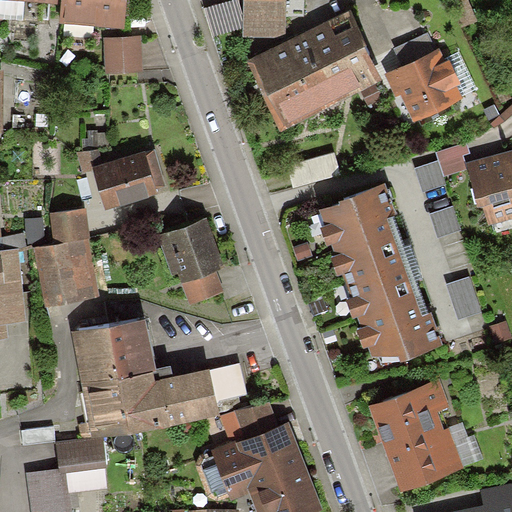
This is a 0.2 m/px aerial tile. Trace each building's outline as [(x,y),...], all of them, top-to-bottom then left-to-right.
[(0,0),(0,16),(44,19),(45,0),(0,0)] [(120,0),(63,0),(63,9),(98,12),(98,20),(119,22),(120,0)] [(302,0),(246,0),(246,13),(249,27),(284,26),(284,9),(302,9),(302,0)] [(352,15),(256,60),(270,89),(326,63),(329,70),(367,53),(369,51),(352,15)] [(428,32),(396,48),(404,65),(437,49),(428,32)] [(137,40),(110,41),(111,71),(138,69),(137,40)] [(404,65),(395,70),(418,117),(459,97),(452,83),(459,80),(449,59),(443,62),(437,49),(404,65)] [(376,72),(367,53),(329,70),(326,63),(270,89),(283,117),(376,72)] [(467,141),(436,150),(439,160),(443,172),(467,164),(464,154),(471,152),(467,141)] [(152,151),(96,170),(107,204),(154,188),(150,175),(159,172),(152,151)] [(333,155),(292,167),(298,185),(338,172),(333,155)] [(511,171),(508,155),(470,165),(475,187),(472,188),(477,201),(484,198),(490,218),(511,211),(511,171)] [(439,160),(416,167),(424,191),(447,184),(443,172),(439,160)] [(347,201),(327,209),(331,222),(323,224),(328,238),(335,236),(341,253),(334,255),(339,268),(346,265),(357,295),(350,298),(354,308),(361,306),(367,324),(359,327),(364,340),(370,337),(376,349),(402,347),(403,352),(439,340),(429,312),(423,314),(387,211),(390,210),(382,185),(346,198),(347,201)] [(454,206),(432,213),(439,235),(461,228),(454,206)] [(82,208),(55,211),(58,241),(84,236),(87,235),(82,208)] [(204,217),(163,233),(170,250),(174,249),(185,278),(212,268),(222,264),(204,217)] [(0,248),(1,249),(1,253),(18,251),(24,251),(23,235),(0,237),(0,248)] [(58,241),(36,245),(47,304),(95,295),(84,236),(58,241)] [(1,249),(0,248),(0,335),(7,335),(5,321),(24,319),(18,251),(1,253),(1,249)] [(212,268),(185,278),(193,299),(219,288),(212,268)] [(470,275),(452,282),(465,317),(482,311),(470,275)] [(110,323),(132,427),(217,410),(214,398),(209,371),(152,382),(139,317),(110,323)] [(110,323),(79,329),(101,434),(132,427),(110,323)] [(238,364),(209,371),(214,398),(244,392),(238,364)] [(437,381),(375,405),(405,485),(470,461),(463,441),(453,444),(448,430),(444,431),(435,408),(446,404),(437,381)] [(223,413),(236,444),(244,441),(277,429),(267,402),(240,408),(223,413)] [(55,427),(23,429),(24,442),(56,440),(55,427)] [(277,429),(244,441),(258,479),(268,501),(260,505),(262,511),(295,511),(316,504),(284,427),(277,429)] [(102,437),(59,441),(61,462),(70,461),(71,467),(105,464),(102,437)] [(218,494),(258,479),(244,441),(236,444),(204,456),(201,465),(212,492),(218,494)] [(71,511),(65,469),(33,474),(38,511),(71,511)] [(511,486),(486,492),(490,507),(511,502),(511,486)] [(511,511),(511,502),(490,507),(467,511),(511,511)]
